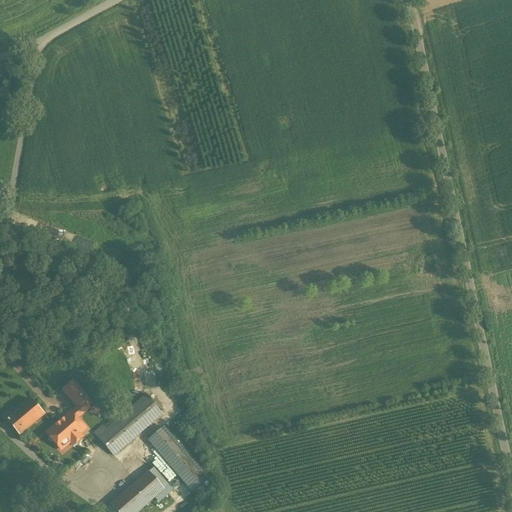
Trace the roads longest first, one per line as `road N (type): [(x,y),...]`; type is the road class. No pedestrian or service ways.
road 1 (unclassified): [(408,0),(511,490)]
road 2 (track): [(139,354),(117,269),(9,219)]
road 3 (unclassified): [(0,57),(110,0)]
